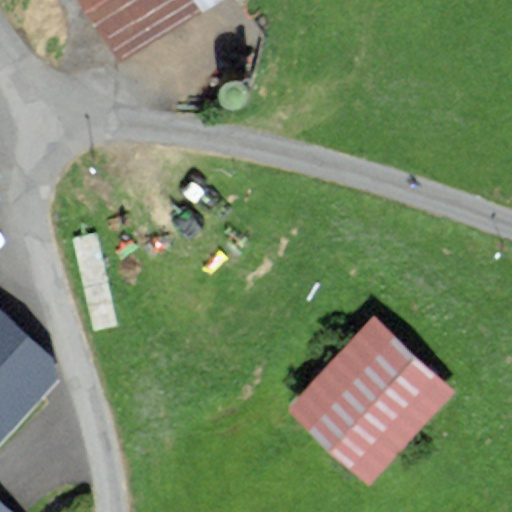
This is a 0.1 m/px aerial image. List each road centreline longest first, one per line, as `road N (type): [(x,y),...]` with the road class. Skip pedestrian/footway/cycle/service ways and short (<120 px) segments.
road 1 (residential): [(511,225),(435,193),(52,108)]
road 2 (residential): [(111,511),(94,418),(33,212),(39,141),(52,108)]
